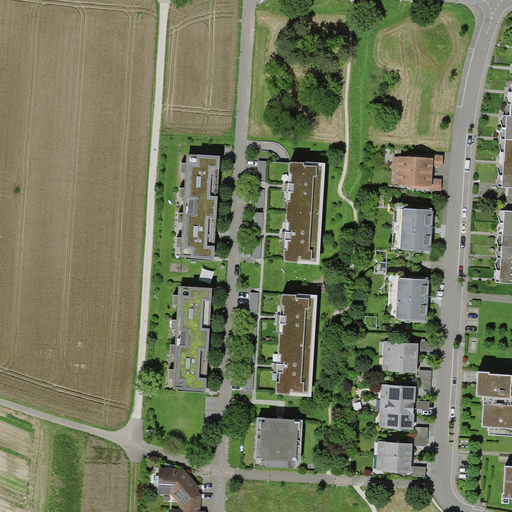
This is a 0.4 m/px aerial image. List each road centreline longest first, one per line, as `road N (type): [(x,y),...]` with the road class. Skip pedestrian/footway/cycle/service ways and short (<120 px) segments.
road 1 (residential): [(497,0),(474,74),(464,149),(442,484)]
road 2 (residential): [(220,471),(249,0)]
road 3 (track): [(165,0),(137,442)]
road 4 (residential): [(442,484),(220,471)]
road 5 (track): [(137,442),(0,399)]
